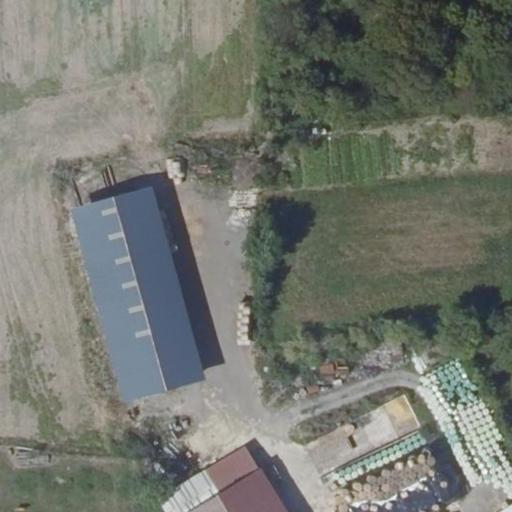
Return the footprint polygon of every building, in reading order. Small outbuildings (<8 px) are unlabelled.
[(267,146),(278,146),(277,134),(254,135),(254,160),(266,160),(267,146)] [(337,177),(404,166),(399,134),(332,146),(337,177)] [(157,186),(74,209),(128,400),(211,377),(157,186)] [(255,450),(213,474),(226,495),(267,470),(255,450)] [(292,511),(267,470),(226,495),(198,511),(292,511)] [(170,491),(157,501),(164,511),(170,511),(180,505),(170,491)]
